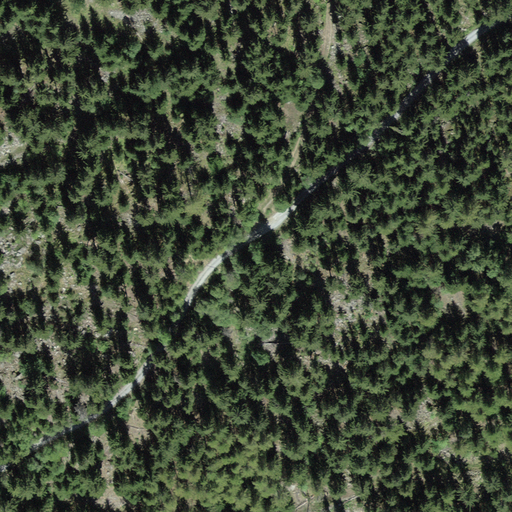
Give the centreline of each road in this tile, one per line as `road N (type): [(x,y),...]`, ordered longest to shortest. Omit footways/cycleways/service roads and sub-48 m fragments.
road 1 (track): [(511,23),(460,52),(349,168),(206,275),(158,353),(98,419),(0,467)]
road 2 (track): [(252,241),(329,44),(330,0)]
